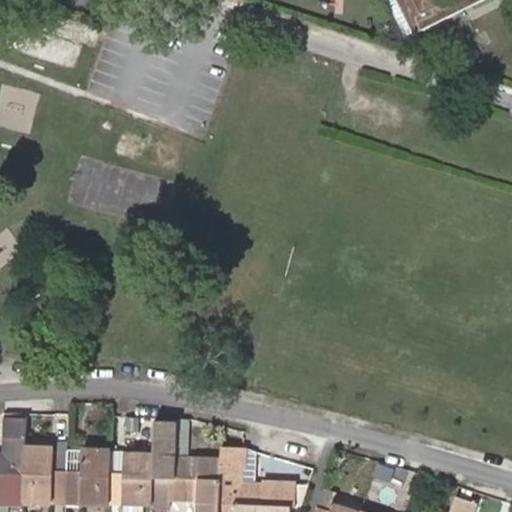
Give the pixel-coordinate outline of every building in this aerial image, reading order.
[(396,0),(412,33),(483,0),(396,0)] [(2,453),(0,452),(0,505),(23,507),(24,501),(153,505),(153,510),(170,510),(170,501),(197,502),(196,511),(291,511),(292,509),(296,509),(302,509),(309,487),(297,487),(256,485),(245,485),(246,447),(223,446),(222,459),(178,458),(178,439),(179,421),(156,420),(155,452),(126,451),(125,473),(110,473),(111,451),(83,450),(82,471),(69,471),(70,443),(55,444),(54,449),(26,449),(27,418),(27,413),(4,412),(4,417),(2,453)] [(191,439),(191,419),(182,417),(179,417),(179,421),(178,439),(191,439)] [(257,450),(246,447),(245,485),(256,485),(257,450)] [(319,507),(317,511),(475,511),(478,506),(479,503),(457,496),(455,499),(451,511),(362,511),(335,503),(331,511),(319,507)]
